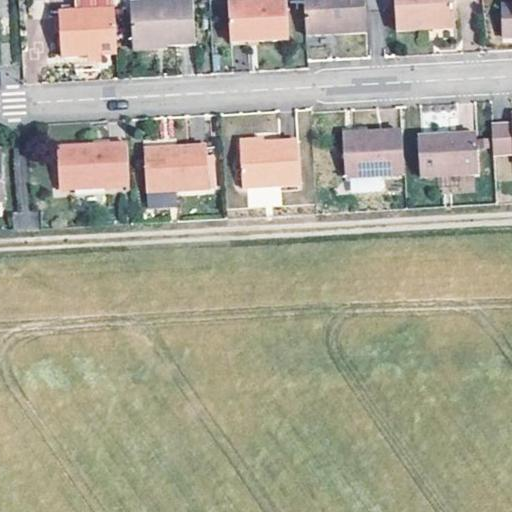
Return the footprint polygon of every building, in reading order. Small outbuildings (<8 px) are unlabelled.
[(81,0),(81,12),(120,10),(119,0),(81,0)] [(138,43),(159,42),(168,42),(169,44),(201,43),(198,0),(195,0),(135,4),(138,43)] [(252,33),(252,37),(294,35),(292,0),(231,4),(233,33),(252,33)] [(310,0),(312,35),(372,32),(371,0),(310,0)] [(401,0),(403,30),(459,28),(457,0),(401,0)] [(65,55),(122,53),(120,10),(81,12),(62,12),(65,55)] [(252,33),(233,33),(234,43),(253,42),(252,37),(252,33)] [(511,125),(495,126),(497,154),(511,153),(511,125)] [(351,175),(409,172),(407,129),(348,132),(351,175)] [(462,140),(462,137),(420,139),(423,179),(482,176),(479,139),(462,140)] [(300,144),(265,147),(265,151),(244,152),(246,192),(303,187),(300,144)] [(62,190),(132,186),(130,145),(59,149),(62,190)] [(150,194),(211,191),(209,149),(146,152),(150,194)]
